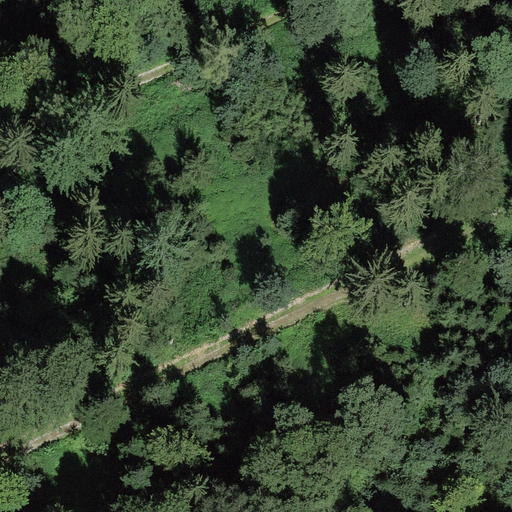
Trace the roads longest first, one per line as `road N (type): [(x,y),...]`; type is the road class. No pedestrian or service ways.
road 1 (track): [(511,202),(0,468)]
road 2 (track): [(316,0),(71,117),(0,142)]
